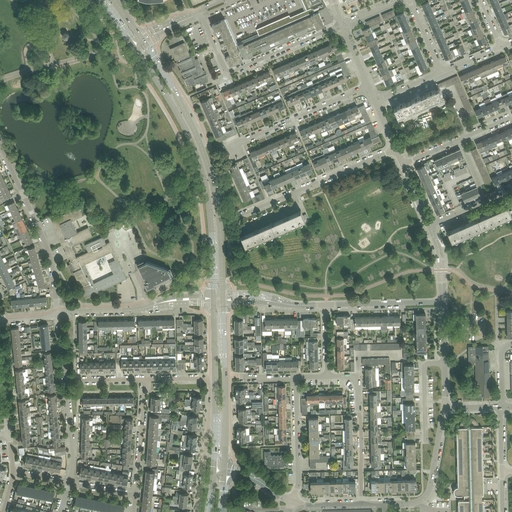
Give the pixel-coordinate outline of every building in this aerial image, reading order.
[(325,2),(324,0),(301,0),(306,11),(325,2)] [(431,7),(429,1),(427,2),(421,4),(424,10),(431,7)] [(238,44),(239,47),(240,47),(245,59),(251,57),(251,56),(316,28),(317,28),(333,21),(325,2),(306,11),(306,10),(305,10),(304,11),(264,29),(263,28),(262,28),(262,29),(260,29),(258,30),(260,33),(260,34),(238,44)] [(472,8),(470,3),(462,6),(465,11),(472,8)] [(499,3),(492,6),(495,11),(502,9),(499,3)] [(433,12),(431,7),(424,10),(426,15),(433,12)] [(472,8),(465,11),(462,13),(464,18),(465,18),(474,14),(472,8)] [(504,14),(502,9),(495,11),(497,17),(504,14)] [(406,18),(404,12),(397,15),(399,21),(406,18)] [(436,18),(433,12),(426,15),(429,21),(436,18)] [(477,19),(474,14),(465,18),(468,23),(470,22),(477,19)] [(506,20),(504,14),(497,17),(500,23),(506,20)] [(242,59),(225,18),(212,24),(214,30),(213,31),(215,33),(216,33),(220,43),(221,46),(226,56),(225,57),(226,59),(227,59),(229,65),(242,59)] [(408,23),(406,18),(399,21),(401,26),(408,23)] [(438,23),(436,18),(429,21),(431,26),(438,23)] [(479,25),(477,19),(470,22),(472,28),(479,25)] [(509,25),(506,20),(500,23),(502,28),(509,25)] [(411,29),(408,23),(401,26),(404,32),(411,29)] [(441,29),(438,23),(431,26),(433,32),(441,29)] [(511,30),(511,26),(511,24),(509,25),(502,28),(504,34),(511,30)] [(482,30),(479,25),(472,28),(470,29),(472,34),(475,33),(482,30)] [(372,32),(370,27),(368,28),(363,30),(365,36),(372,32)] [(404,32),(402,33),(404,38),(413,34),(411,29),(404,32)] [(441,29),(433,32),(436,37),(443,34),(441,29)] [(484,36),(482,30),(475,33),(477,39),(484,36)] [(375,38),(372,32),(365,36),(368,41),(375,38)] [(413,34),(404,38),(406,44),(416,40),(413,34)] [(438,43),(445,40),(443,34),(436,37),(438,43)] [(486,41),(484,36),(477,39),(474,40),(477,46),(479,44),(486,41)] [(378,39),(376,40),(375,38),(368,41),(370,47),(377,43),(379,42),(378,39)] [(418,45),(416,40),(406,44),(409,49),(411,48),(418,45)] [(448,45),(445,40),(438,43),(441,48),(448,45)] [(202,71),(197,59),(196,60),(193,55),(190,57),(184,42),(170,49),(175,60),(176,60),(184,79),(187,86),(194,84),(194,85),(200,83),(200,84),(203,83),(203,85),(205,84),(204,83),(208,81),(206,78),(207,78),(204,70),(202,71)] [(379,49),(377,43),(370,47),(372,52),(379,49)] [(333,51),(332,48),(330,45),(325,47),(327,54),(333,51)] [(420,51),(418,45),(411,48),(413,54),(420,51)] [(443,54),(450,51),(448,45),(441,48),(443,54)] [(466,53),(463,45),(459,47),(458,47),(462,55),(466,53)] [(327,54),(325,47),(319,50),(322,58),(323,58),(323,59),(326,58),(325,55),(327,54)] [(382,55),(379,49),(372,52),(375,58),(382,55)] [(322,58),(319,50),(313,52),(317,61),(320,60),(320,59),(322,58)] [(455,55),(453,50),(450,51),(443,54),(445,59),(455,55)] [(423,56),(420,51),(413,54),(416,59),(423,56)] [(317,61),(313,52),(307,55),(310,61),(311,64),(312,64),(315,63),(314,63),(317,61)] [(311,64),(307,55),(302,57),(304,64),(306,66),(311,64)] [(384,60),(382,55),(375,58),(377,63),(384,60)] [(425,62),(423,56),(416,59),(418,65),(425,62)] [(505,56),(499,59),(502,65),(508,63),(505,56)] [(302,57),(296,60),(299,66),(304,64),(302,57)] [(380,69),(386,66),(389,64),(387,59),(384,60),(377,63),(380,69)] [(502,65),(499,59),(494,61),(496,68),(497,68),(502,65)] [(299,66),(296,60),(290,62),(293,69),(294,71),(294,72),(300,69),(299,66)] [(496,68),(494,61),(488,64),(492,74),(498,71),(497,68),(496,68)] [(290,62),(284,65),(288,74),(294,71),(293,69),(290,62)] [(428,67),(425,62),(418,65),(420,70),(428,67)] [(492,74),(488,64),(482,66),(487,76),(492,74)] [(284,65),(279,67),(282,74),(283,77),(289,74),(288,74),(284,65)] [(380,69),(382,74),(389,71),(386,66),(380,69)] [(487,76),(482,66),(477,69),(480,75),(481,78),(487,76)] [(282,74),(279,67),(273,70),(276,76),(279,75),(280,78),(283,77),(282,74)] [(480,75),(477,69),(471,71),(474,78),(480,75)] [(346,81),(344,77),(343,74),(344,74),(343,71),(342,70),(336,73),(340,83),(346,81)] [(389,71),(382,74),(384,80),(391,77),(395,75),(392,70),(389,71)] [(474,78),(471,71),(465,73),(468,80),(470,83),(475,81),(474,78)] [(263,74),(266,81),(267,83),(274,81),(273,78),(272,78),(269,72),(263,74)] [(340,83),(336,73),(330,76),(334,86),(340,83)] [(468,80),(465,73),(460,76),(463,83),(468,80)] [(266,81),(263,74),(257,76),(260,83),(266,81)] [(260,83),(257,76),(252,79),(256,88),(255,85),(260,83)] [(334,86),(330,76),(325,78),(324,78),(329,88),(334,86)] [(394,82),(391,77),(384,80),(387,85),(394,82)] [(329,88),(324,78),(319,81),(323,91),(329,88)] [(256,88),(252,79),(246,81),(249,88),(251,91),(256,88)] [(249,88),(246,81),(240,84),(243,91),(244,90),(245,93),(248,92),(247,89),(249,88)] [(323,91),(319,81),(316,82),(317,85),(314,86),(317,93),(323,91)] [(314,86),(313,83),(307,86),(311,96),(312,95),(313,96),(315,95),(315,94),(317,93),(314,86)] [(243,91),(240,84),(235,86),(238,93),(243,91)] [(238,93),(235,86),(229,89),(232,95),(238,93)] [(311,96),(307,86),(301,88),(306,98),(311,96)] [(306,98),(301,88),(296,91),(300,101),(306,98)] [(232,95),(229,89),(223,91),(224,92),(221,93),(225,104),(228,102),(226,98),(232,95)] [(439,89),(438,90),(424,96),(428,105),(442,98),(443,99),(439,89)] [(300,101),(296,91),(291,93),(290,94),(294,103),(300,101)] [(294,103),(290,94),(287,95),(288,98),(286,99),(289,106),(294,103)] [(409,102),(413,111),(428,105),(424,96),(409,102)] [(506,105),(503,98),(502,96),(496,98),(500,107),(506,105)] [(511,102),(509,96),(503,98),(506,105),(511,102)] [(283,100),(281,97),(275,100),(279,110),(285,107),(282,101),(283,100)] [(208,99),(201,102),(203,108),(211,105),(213,104),(212,101),(210,102),(208,99)] [(485,102),(486,105),(489,112),(495,110),(492,103),(490,99),(485,102)] [(279,110),(275,100),(269,103),(273,112),(279,110)] [(500,107),(497,101),(492,103),(495,110),(500,107)] [(394,109),(398,119),(398,118),(413,111),(409,102),(394,109)] [(273,112),(269,103),(268,103),(264,104),(264,105),(263,105),(267,115),(273,112)] [(206,114),(213,110),(211,105),(203,108),(206,114)] [(262,117),(267,115),(263,105),(258,108),(259,111),(262,117)] [(360,110),(365,108),(365,107),(364,105),(358,107),(358,108),(357,106),(351,108),(354,115),(360,112),(360,110)] [(489,112),(486,105),(481,108),(483,115),(489,112)] [(356,118),(354,115),(351,108),(345,111),(350,121),(356,118)] [(483,115),(481,108),(475,110),(478,117),(483,115)] [(208,119),(220,114),(217,109),(213,110),(206,114),(208,119)] [(256,120),(253,113),(252,110),(246,112),(250,122),(256,120)] [(256,120),(262,117),(259,111),(253,113),(256,120)] [(350,121),(345,111),(340,113),(344,123),(350,121)] [(250,122),(246,112),(240,115),(241,115),(242,118),(245,125),(250,122)] [(344,123),(340,113),(334,116),(338,126),(344,123)] [(218,122),(217,118),(221,117),(220,114),(208,119),(211,125),(218,122)] [(235,125),(237,124),(239,127),(245,125),(242,118),(241,115),(235,118),(234,116),(231,117),(235,125)] [(338,126),(334,116),(328,118),(333,128),(338,126)] [(333,128),(328,118),(322,121),(327,131),(333,128)] [(213,131),(221,127),(223,126),(221,121),(218,122),(211,125),(213,131)] [(327,131),(322,121),(317,123),(320,130),(321,133),(327,131)] [(320,130),(317,123),(311,126),(316,136),(319,135),(317,131),(320,130)] [(311,126),(305,128),(310,138),(316,136),(311,126)] [(221,127),(213,131),(216,137),(216,136),(219,142),(226,139),(223,133),(221,127)] [(310,138),(305,128),(300,131),(303,137),(301,137),(303,141),(307,140),(310,138)] [(508,138),(505,131),(499,134),(502,140),(508,138)] [(296,132),(290,135),(294,144),(295,144),(293,141),(299,139),(296,132)] [(502,140),(499,134),(493,136),(497,146),(503,143),(502,140)] [(294,144),(290,135),(284,137),(287,144),(289,147),(294,144)] [(374,144),(379,142),(379,140),(378,136),(372,139),(370,136),(364,139),(368,147),(374,144)] [(488,139),(492,148),(497,146),(493,136),(488,139)] [(287,144),(284,137),(278,140),(281,147),(287,144)] [(368,147),(364,139),(359,141),(362,149),(368,147)] [(492,148),(488,139),(482,141),(485,148),(486,151),(492,148)] [(281,147),(278,140),(273,142),(276,149),(281,147)] [(362,149),(359,141),(353,144),(356,152),(362,149)] [(485,148),(482,141),(476,143),(481,153),(486,151),(485,148)] [(276,149),(273,142),(267,145),(270,151),(276,149)] [(356,152),(353,144),(347,146),(351,154),(356,152)] [(270,151),(267,145),(261,147),(264,154),(270,151)] [(351,154),(347,146),(342,149),(345,157),(351,154)] [(264,154),(261,147),(256,150),(259,157),(259,156),(264,154)] [(336,151),(335,149),(330,151),(329,150),(329,151),(334,162),(339,159),(336,151)] [(345,157),(342,149),(336,151),(339,159),(345,157)] [(464,159),(460,149),(455,151),(459,161),(464,159)] [(255,161),(260,159),(259,156),(259,157),(256,150),(250,152),(251,155),(249,157),(255,172),(259,170),(255,161)] [(334,162),(329,151),(324,153),(323,154),(328,164),(334,162)] [(459,161),(455,151),(450,153),(453,161),(458,159),(459,162),(459,161)] [(453,161),(450,153),(445,155),(449,166),(450,166),(449,164),(453,161)] [(328,164),(323,154),(318,156),(318,155),(317,156),(322,167),(328,164)] [(449,166),(445,155),(440,158),(444,168),(449,166)] [(322,167),(317,156),(314,157),(316,160),(313,161),(317,169),(322,167)] [(444,168),(440,158),(435,160),(438,168),(443,166),(444,168)] [(237,163),(234,164),(229,167),(231,172),(239,169),(237,163)] [(309,163),(303,166),(306,173),(313,171),(309,163)] [(416,169),(419,174),(427,170),(425,165),(416,169)] [(306,173),(303,166),(297,168),(301,176),(306,173)] [(301,176),(297,168),(292,170),(295,178),(301,176)] [(241,175),(239,169),(231,172),(234,178),(241,175)] [(295,178),(292,170),(286,173),(289,181),(295,178)] [(429,175),(427,170),(419,174),(421,179),(429,175)] [(502,170),(496,172),(497,175),(500,182),(506,179),(503,173),(502,170)] [(511,177),(508,170),(503,173),(506,179),(511,177)] [(284,183),(279,173),(273,175),(275,178),(278,186),(284,183)] [(286,173),(280,175),(284,183),(289,181),(286,173)] [(236,184),(244,180),(241,175),(234,178),(236,184)] [(431,180),(429,175),(421,179),(423,184),(433,179),(431,180)] [(500,182),(497,175),(492,178),(494,184),(500,182)] [(272,188),(268,177),(262,180),(259,181),(262,189),(265,188),(267,191),(272,188)] [(275,178),(269,180),(272,188),(278,186),(275,178)] [(436,184),(433,179),(423,184),(425,188),(436,184)] [(246,186),(244,180),(236,184),(239,189),(247,186),(246,186)] [(2,192),(0,192),(0,195),(3,194),(2,193),(9,190),(6,184),(0,186),(0,187),(0,188),(2,192)] [(436,184),(425,188),(427,193),(436,190),(433,185),(436,184)] [(249,185),(247,186),(239,189),(241,195),(249,192),(252,191),(249,185)] [(480,195),(476,185),(471,187),(470,186),(475,197),(480,195)] [(475,197),(470,186),(465,189),(470,199),(475,197)] [(470,199),(465,189),(466,191),(461,193),(465,201),(470,199)] [(0,203),(3,203),(2,201),(5,200),(5,199),(11,196),(9,190),(2,193),(3,194),(0,195),(0,196),(1,199),(2,201),(0,201),(0,203)] [(438,195),(436,190),(427,193),(430,198),(440,194),(438,195)] [(251,197),(249,192),(241,195),(244,201),(251,198),(251,197)] [(442,199),(440,194),(430,198),(432,203),(442,199)] [(442,205),(440,200),(442,199),(432,203),(434,208),(442,205)] [(10,209),(6,211),(7,213),(11,211),(10,210),(16,207),(14,201),(8,204),(10,209)] [(444,210),(442,205),(434,208),(436,213),(444,210)] [(507,206),(492,212),(492,213),(496,221),(511,215),(507,205),(506,205),(507,206)] [(19,213),(16,207),(10,210),(11,211),(13,215),(9,216),(10,218),(14,217),(13,215),(19,213)] [(76,257),(71,246),(93,236),(93,235),(92,235),(88,227),(77,232),(72,221),(83,215),(79,207),(51,220),(66,251),(67,251),(71,259),(69,260),(71,263),(68,265),(71,273),(74,272),(86,297),(127,278),(122,268),(109,242),(106,243),(103,237),(85,245),(88,252),(76,257)] [(286,217),(290,226),(305,220),(301,210),(300,210),(301,211),(286,217)] [(15,220),(12,222),(13,224),(16,222),(16,221),(22,218),(19,213),(13,215),(14,217),(15,220)] [(496,221),(492,213),(477,219),(481,228),(496,221)] [(290,226),(286,217),(271,224),(275,233),(290,226)] [(25,224),(22,218),(16,221),(16,222),(13,224),(15,229),(19,228),(18,227),(25,224)] [(481,228),(477,219),(462,225),(466,234),(481,228)] [(27,230),(25,224),(18,227),(19,228),(15,229),(18,235),(22,234),(21,233),(27,230)] [(275,233),(271,224),(256,230),(260,239),(275,233)] [(466,234),(462,225),(448,232),(447,231),(451,241),(466,234)] [(23,237),(20,239),(20,240),(21,241),(24,239),(24,238),(30,235),(27,230),(21,233),(22,234),(23,237)] [(260,239),(256,230),(242,237),(241,236),(245,246),(245,245),(260,239)] [(26,243),(22,245),(23,247),(27,245),(26,244),(33,241),(30,235),(24,238),(24,239),(26,243)] [(147,259),(137,263),(146,282),(145,282),(146,284),(148,287),(149,287),(151,286),(154,284),(155,286),(154,283),(173,274),(171,269),(170,268),(170,269),(171,270),(169,271),(168,269),(147,262),(142,264),(141,261),(147,259)] [(9,261),(0,265),(0,270),(1,272),(7,269),(11,267),(9,264),(11,264),(10,262),(9,261)] [(15,272),(20,270),(19,267),(9,272),(7,269),(1,272),(3,277),(10,274),(12,273),(15,272)] [(12,280),(10,274),(3,277),(6,283),(12,280)] [(15,285),(12,280),(6,283),(8,288),(15,285)] [(12,298),(9,298),(10,301),(11,301),(12,307),(17,306),(17,299),(12,299),(12,298)] [(419,310),(416,310),(416,320),(425,320),(425,313),(419,314),(419,310)] [(247,323),(244,323),(243,323),(243,317),(247,317),(247,314),(242,314),(242,315),(238,316),(238,320),(235,320),(235,321),(234,321),(234,323),(235,323),(235,326),(247,326),(247,323)] [(343,325),(343,315),(336,315),(336,319),(334,319),(334,324),(337,324),(337,323),(341,323),(341,325),(343,325)] [(354,328),(354,323),(354,318),(350,318),(350,315),(343,315),(343,325),(348,325),(350,325),(350,328),(352,328),(354,328)] [(272,327),(272,319),(271,319),(271,317),(268,317),(268,319),(265,319),(265,321),(262,321),(262,325),(262,327),(262,331),(266,331),(272,331),(272,327)] [(301,331),(300,320),(297,320),(297,318),(291,319),(291,327),(297,327),(298,336),(301,336),(301,331)] [(310,328),(310,318),(303,318),(303,320),(300,320),(301,331),(304,331),(304,328),(306,328),(310,328)] [(48,324),(40,325),(41,333),(49,332),(48,324)] [(49,332),(41,333),(41,340),(50,339),(49,332)] [(347,337),(348,337),(348,335),(344,335),(338,335),(338,338),(337,338),(337,340),(336,340),(336,344),(347,344),(347,337)] [(316,338),(311,338),(308,338),(308,341),(309,341),(309,347),(318,347),(318,340),(316,341),(316,338)] [(50,339),(41,340),(42,348),(50,348),(50,339)] [(122,348),(122,347),(126,347),(126,344),(120,344),(120,352),(118,352),(118,357),(120,357),(120,355),(122,355),(122,354),(123,354),(123,348),(122,348)] [(490,364),(489,364),(488,346),(468,346),(469,365),(476,364),(476,382),(478,382),(478,393),(477,393),(478,396),(489,396),(489,387),(490,387),(490,373),(489,373),(489,367),(490,367),(490,364)] [(52,359),(51,356),(51,352),(44,352),(41,353),(42,354),(44,355),(45,357),(45,360),(51,359),(52,359)] [(273,369),(273,361),(267,361),(267,352),(263,352),(263,368),(266,368),(266,370),(273,369)] [(22,360),(26,359),(25,357),(22,358),(15,358),(16,365),(22,365),(22,360)] [(122,369),(128,369),(128,360),(122,360),(122,358),(118,358),(118,364),(122,364),(122,369)] [(301,367),(301,364),(301,360),(292,361),(292,369),(298,369),(298,367),(301,367)] [(318,366),(318,360),(310,360),(310,370),(315,370),(315,366),(318,366)] [(409,362),(401,362),(401,371),(404,371),(414,371),(413,364),(409,364),(409,362)] [(378,364),(377,364),(374,364),(371,364),(368,364),(365,364),(365,367),(364,368),(364,371),(365,371),(365,374),(375,373),(375,367),(378,367),(378,364)] [(55,390),(54,385),(54,383),(47,383),(47,386),(48,388),(45,389),(45,391),(46,391),(48,391),(55,390)] [(370,393),(370,400),(380,399),(380,390),(372,390),(372,393),(370,393)] [(339,394),(337,394),(337,401),(343,400),(343,404),(346,404),(346,396),(343,396),(343,394),(342,392),(339,392),(339,394)] [(313,401),(313,394),(310,394),(310,393),(307,393),(307,394),(307,397),(301,398),(301,401),(307,401),(310,401),(310,405),(313,405),(313,404),(313,401)] [(405,398),(402,398),(402,403),(405,403),(405,410),(414,409),(414,403),(413,403),(406,403),(406,400),(405,398)] [(27,407),(26,402),(29,401),(28,399),(26,400),(19,400),(20,408),(20,407),(27,407)] [(57,404),(56,404),(56,403),(55,402),(56,401),(56,399),(49,400),(49,402),(48,402),(49,405),(50,408),(56,407),(57,407),(57,404)] [(201,403),(192,402),(185,402),(185,406),(187,406),(188,405),(191,405),(191,409),(196,409),(196,410),(198,410),(200,410),(201,403)] [(172,409),(163,408),(163,404),(151,403),(151,409),(163,410),(163,412),(172,413),(172,410),(172,409)] [(150,416),(150,422),(159,422),(159,420),(161,420),(162,418),(171,419),(171,415),(154,413),(154,416),(150,416)] [(318,424),(318,418),(318,417),(313,417),(313,415),(309,415),(309,417),(308,417),(309,424),(318,424)] [(482,448),(482,439),(483,439),(483,431),(482,431),(482,427),(479,427),(478,425),(478,424),(478,423),(477,422),(476,420),(475,420),(474,419),(473,418),(472,418),(470,417),(469,417),(468,417),(466,418),(465,418),(464,419),(463,420),(462,421),(461,422),(460,423),(460,424),(459,426),(459,427),(456,427),(456,432),(455,432),(455,440),(456,440),(457,449),(456,449),(456,457),(457,457),(457,466),(456,466),(456,473),(457,473),(458,483),(457,483),(457,486),(453,486),(453,495),(464,495),(464,500),(458,500),(458,505),(457,505),(457,511),(483,511),(484,511),(485,511),(485,504),(484,504),(483,499),(482,499),(482,494),(483,494),(483,489),(484,489),(484,482),(483,482),(483,473),(484,472),(484,465),(483,465),(482,456),(483,456),(483,448),(482,448)] [(132,426),(133,418),(123,418),(123,420),(126,420),(125,425),(132,426)] [(196,425),(196,423),(180,421),(172,420),(171,429),(178,430),(179,423),(185,424),(188,424),(188,428),(196,429),(196,428),(197,425),(196,425)] [(286,440),(286,434),(277,434),(275,434),(275,440),(275,445),(282,445),(282,440),(286,440)] [(60,444),(60,438),(59,436),(59,437),(53,438),(53,442),(51,443),(51,445),(60,444)] [(195,448),(196,442),(184,441),(183,447),(191,448),(194,449),(194,448),(195,448)] [(55,452),(55,455),(65,454),(64,451),(65,451),(65,450),(65,447),(54,448),(55,452)] [(82,448),(82,456),(88,456),(93,456),(92,458),(95,459),(95,455),(93,455),(93,449),(92,449),(90,449),(82,448)] [(283,456),(283,455),(287,455),(287,451),(281,451),(281,455),(270,455),(270,451),(264,451),(264,455),(268,455),(268,456),(264,456),(265,465),(268,465),(268,467),(284,466),(284,465),(287,465),(287,456),(283,456)] [(44,459),(42,468),(44,468),(48,469),(50,458),(50,457),(44,456),(44,457),(44,459)] [(50,458),(48,469),(50,469),(54,470),(56,458),(51,457),(50,458)] [(60,471),(62,459),(56,458),(54,470),(56,470),(56,471),(60,471)] [(381,462),(381,459),(371,459),(371,465),(374,465),(374,468),(380,468),(380,465),(378,465),(378,462),(381,462)] [(180,460),(179,469),(188,470),(188,467),(191,467),(191,466),(192,467),(192,464),(191,464),(192,461),(180,460)] [(353,466),(353,460),(344,460),(343,460),(343,466),(343,469),(351,469),(351,466),(353,466)] [(157,478),(158,469),(153,469),(152,472),(146,471),(145,477),(154,478),(157,478)] [(188,474),(187,474),(188,470),(179,469),(179,473),(180,473),(180,479),(183,480),(192,481),(192,475),(191,474),(188,474)] [(122,479),(121,483),(123,483),(123,484),(127,484),(129,473),(123,472),(123,474),(122,479)] [(371,490),(378,490),(378,481),(377,476),(375,476),(375,481),(371,481),(371,482),(368,482),(368,486),(371,486),(371,490)] [(349,481),(349,491),(355,491),(355,488),(358,487),(358,478),(355,479),(355,481),(349,481)] [(191,487),(192,481),(183,480),(180,479),(179,486),(187,487),(189,488),(189,487),(191,487)] [(23,494),(24,485),(18,484),(18,487),(17,487),(16,491),(16,490),(17,491),(17,493),(23,494)]
